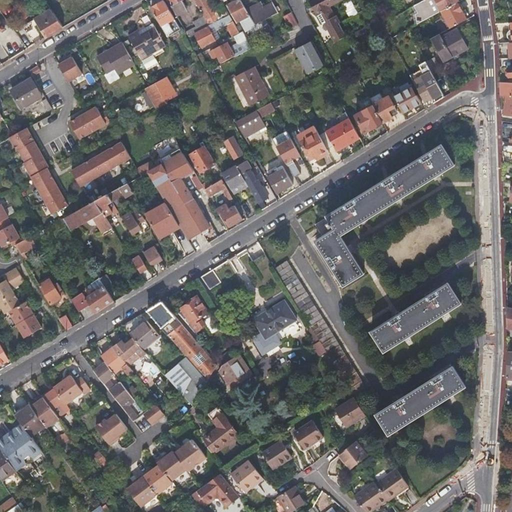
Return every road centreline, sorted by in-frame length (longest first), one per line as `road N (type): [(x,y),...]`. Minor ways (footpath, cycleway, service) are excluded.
road 1 (residential): [(0,382),(467,99),(490,103)]
road 2 (tertiary): [(490,103),(497,352),(488,475)]
